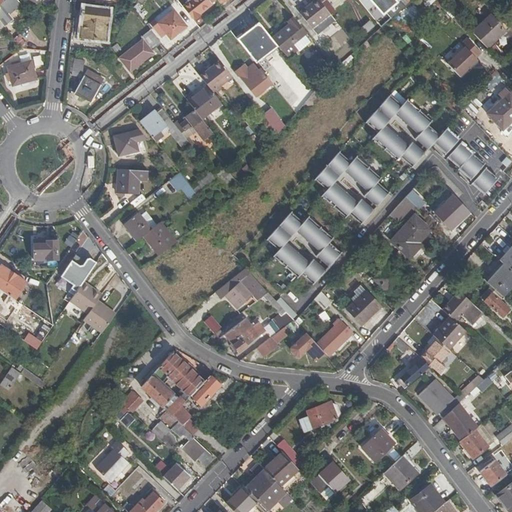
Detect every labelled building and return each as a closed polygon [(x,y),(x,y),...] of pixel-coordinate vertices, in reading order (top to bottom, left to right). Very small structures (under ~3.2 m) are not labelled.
[(8,20),(24,7),(17,0),(0,0),(0,21),(5,27),(7,30),(12,26),(8,20)] [(192,0),(189,3),(183,7),(192,19),(198,14),(215,0),(192,0)] [(311,28),(330,14),(319,0),(314,0),(299,12),(311,28)] [(399,0),(376,0),(376,1),(386,12),(389,9),(399,0)] [(406,6),(400,0),(399,0),(389,9),(395,16),(406,6)] [(85,8),(81,36),(105,39),(108,11),(85,8)] [(174,11),(158,23),(171,39),(186,26),(174,11)] [(491,15),(472,33),(486,49),(506,30),(491,15)] [(289,22),(270,37),(277,46),(285,55),(295,47),(291,42),(305,31),(293,16),(287,20),(289,22)] [(369,20),(360,28),(366,33),(374,26),(369,20)] [(256,63),(277,46),(270,37),(258,22),(237,38),(256,63)] [(152,52),(162,44),(151,30),(143,36),(145,38),(119,59),(130,72),(154,53),(152,52)] [(13,33),(11,35),(18,45),(21,43),(13,33)] [(477,60),(476,58),(481,53),(467,39),(462,44),(465,47),(448,64),(460,77),(477,60)] [(116,54),(121,49),(117,45),(112,49),(116,54)] [(41,56),(32,56),(33,65),(41,65),(41,56)] [(74,59),(72,72),(82,73),(84,60),(74,59)] [(21,83),(36,79),(32,62),(8,68),(13,85),(21,83)] [(212,93),(232,77),(220,62),(200,77),(204,82),(212,93)] [(255,96),(272,83),(262,70),(260,71),(254,64),(248,69),(244,65),(235,72),(248,87),(248,86),(255,96)] [(92,81),(95,74),(87,70),(74,94),(91,103),(100,86),(92,81)] [(104,79),(95,74),(92,81),(100,86),(104,79)] [(36,79),(21,83),(22,88),(37,84),(36,79)] [(202,119),(221,104),(212,93),(204,82),(184,97),(202,119)] [(486,114),(503,131),(511,121),(511,96),(505,88),(498,95),(502,99),(486,114)] [(400,157),(414,169),(426,156),(412,143),(408,147),(384,126),(395,114),(418,135),(415,139),(428,149),(433,144),(437,148),(436,151),(462,174),(461,176),(483,195),(497,180),(446,127),(440,136),(427,126),(431,122),(407,101),(402,105),(390,95),(365,122),(377,132),(371,139),(396,160),(400,157)] [(271,108),(262,114),(278,134),(285,126),(271,108)] [(184,146),(188,142),(176,127),(162,109),(157,113),(154,109),(140,121),(152,136),(167,124),(184,146)] [(203,141),(213,133),(202,119),(201,120),(193,111),(184,119),(185,120),(176,127),(188,142),(196,152),(201,148),(190,135),(187,131),(189,128),(193,133),(195,132),(203,141)] [(511,121),(503,131),(509,137),(511,132),(511,121)] [(147,139),(138,129),(113,136),(118,156),(138,151),(136,142),(147,139)] [(349,213),(364,226),(376,214),(361,200),(357,204),(334,182),(345,170),(368,192),(365,195),(379,208),(391,196),(376,183),(380,179),(356,157),(351,162),(339,152),(314,180),(325,190),(320,195),(345,218),(349,213)] [(147,180),(148,170),(118,168),(118,175),(139,176),(138,180),(147,180)] [(224,169),(215,176),(217,178),(230,195),(238,186),(224,169)] [(197,193),(179,172),(169,181),(178,192),(181,189),(190,200),(197,193)] [(211,173),(197,180),(200,187),(214,180),(211,173)] [(139,176),(118,175),(117,193),(138,194),(138,180),(139,176)] [(438,197),(442,202),(450,193),(446,189),(438,197)] [(141,195),(130,202),(133,207),(144,200),(141,195)] [(469,214),(451,195),(434,211),(451,230),(469,214)] [(410,215),(417,207),(406,196),(395,209),(405,218),(409,214),(410,215)] [(312,285),(325,270),(313,259),(309,262),(287,242),(297,232),(319,251),(315,255),(328,267),(339,254),(326,242),(330,238),(308,218),(303,223),(291,212),(266,239),(279,251),(273,257),(297,278),(301,274),(312,285)] [(124,225),(136,241),(143,236),(151,230),(139,214),(124,225)] [(414,216),(392,240),(409,256),(420,245),(417,242),(429,229),(414,216)] [(143,236),(158,255),(176,242),(160,222),(151,230),(143,236)] [(58,260),(57,239),(34,240),(34,261),(58,260)] [(511,271),(511,248),(501,262),(505,265),(511,271)] [(73,259),(62,277),(74,285),(72,288),(76,291),(81,284),(82,281),(96,262),(90,258),(87,258),(83,265),(80,265),(73,259)] [(403,276),(387,262),(373,279),(389,292),(403,276)] [(0,280),(9,267),(3,263),(0,266),(0,280)] [(503,297),(511,286),(511,271),(505,265),(488,284),(503,297)] [(217,291),(222,296),(229,291),(235,297),(242,305),(257,290),(246,280),(248,278),(245,275),(249,272),(246,268),(217,291)] [(100,294),(90,286),(88,289),(81,284),(76,291),(69,301),(87,313),(97,299),(100,294)] [(365,291),(347,308),(362,324),(380,307),(365,291)] [(454,322),(471,303),(458,291),(442,310),(449,317),(454,322)] [(313,299),(324,309),(331,302),(320,292),(313,299)] [(13,303),(0,293),(0,316),(3,318),(13,303)] [(509,309),(491,293),(484,302),(502,318),(509,309)] [(242,305),(235,297),(233,299),(240,306),(242,305)] [(106,310),(108,307),(97,299),(87,313),(83,319),(100,331),(112,315),(106,310)] [(273,323),(279,331),(294,319),(287,312),(273,323)] [(213,333),(221,327),(210,315),(203,322),(213,333)] [(449,350),(465,331),(454,322),(449,317),(433,335),(438,340),(449,350)] [(247,319),(225,335),(238,352),(260,335),(247,319)] [(340,321),(317,344),(326,353),(329,356),(352,333),(340,321)] [(319,360),(326,353),(317,344),(307,333),(291,348),(293,351),(296,356),(300,357),(307,351),(316,360),(319,360)] [(33,336),(29,342),(37,346),(41,340),(33,336)] [(271,337),(258,348),(264,357),(278,346),(271,337)] [(404,353),(409,347),(398,337),(387,349),(390,352),(395,346),(404,353)] [(433,369),(449,350),(438,340),(421,359),(433,369)] [(167,411),(171,415),(189,396),(203,381),(173,352),(141,387),(167,411)] [(0,382),(0,385),(8,390),(20,373),(11,367),(0,382)] [(496,372),(489,378),(504,395),(511,389),(496,372)] [(490,384),(480,373),(461,390),(472,401),(490,384)] [(220,384),(210,375),(203,381),(189,396),(199,406),(220,384)] [(439,414),(443,418),(459,404),(454,399),(453,400),(435,381),(419,395),(438,415),(439,414)] [(134,394),(124,406),(130,412),(131,413),(141,401),(134,394)] [(325,406),(324,404),(307,411),(313,428),(337,419),(340,414),(337,405),(332,403),(325,406)] [(479,427),(459,403),(459,404),(443,418),(450,428),(452,427),(462,440),(475,430),(479,427)] [(130,412),(124,406),(117,414),(123,419),(130,412)] [(171,415),(167,411),(160,418),(172,428),(178,422),(171,415)] [(161,422),(151,432),(160,440),(169,432),(168,431),(169,430),(161,422)] [(207,467),(215,457),(180,423),(172,431),(177,437),(180,434),(188,442),(182,449),(194,461),(197,458),(207,467)] [(495,437),(502,445),(511,437),(511,425),(495,437)] [(452,427),(450,428),(460,441),(462,440),(452,427)] [(394,443),(381,430),(362,448),(374,461),(394,443)] [(487,446),(475,430),(462,440),(460,441),(459,442),(472,458),(487,446)] [(174,436),(169,432),(160,440),(169,448),(172,446),(173,447),(176,443),(174,436)] [(282,440),(277,446),(282,452),(297,468),(301,464),(294,456),(296,454),(282,440)] [(96,469),(111,482),(128,463),(123,458),(128,452),(116,442),(111,447),(113,449),(96,469)] [(264,470),(279,486),(297,469),(297,468),(282,452),(264,470)] [(418,474),(402,457),(384,473),(400,490),(418,474)] [(349,480),(332,461),(319,474),(335,492),(349,480)] [(505,475),(493,461),(479,471),(490,486),(505,475)] [(258,463),(250,470),(254,474),(243,485),(244,485),(258,500),(268,510),(285,492),(279,486),(264,470),(258,463)] [(175,464),(163,477),(177,490),(189,476),(175,464)] [(228,480),(216,491),(224,501),(237,490),(228,480)] [(24,493),(34,501),(44,488),(33,481),(24,493)] [(511,507),(511,482),(497,495),(509,510),(511,507)] [(244,485),(226,504),(234,511),(245,511),(258,500),(244,485)] [(410,500),(419,511),(432,511),(444,503),(430,485),(410,500)] [(326,487),(319,493),(325,500),(332,494),(326,487)] [(153,491),(132,511),(152,511),(163,501),(153,491)] [(49,511),(51,509),(41,500),(30,511),(49,511)] [(454,511),(447,501),(444,503),(432,511),(454,511)] [(114,511),(104,503),(95,511),(114,511)]
